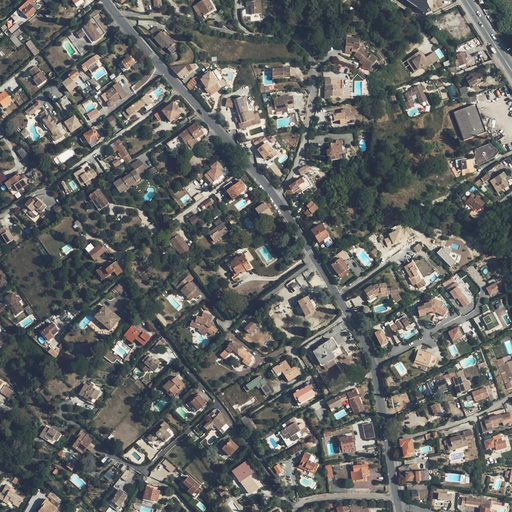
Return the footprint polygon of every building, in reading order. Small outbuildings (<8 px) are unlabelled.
[(28,0),(6,20),(11,26),(19,18),(16,15),(20,11),(24,15),(27,18),(27,19),(39,8),(34,2),(36,0),(28,0)] [(71,0),(77,8),(85,3),(82,0),(71,0)] [(213,10),(207,0),(204,0),(193,7),(199,17),(203,15),(203,16),(213,10)] [(260,1),(245,2),(246,7),(250,6),(251,15),(261,14),(260,1)] [(423,13),(428,11),(423,2),(417,5),(414,6),(416,9),(417,8),(419,11),(421,10),(423,13)] [(45,16),(53,9),(51,6),(49,4),(41,11),(45,16)] [(84,27),(94,42),(95,42),(101,38),(100,37),(105,34),(95,19),(90,22),(83,27),(84,27)] [(12,33),(20,27),(16,23),(9,30),(12,33)] [(22,26),(9,38),(17,48),(22,44),(16,37),(25,29),(22,26)] [(86,36),(92,44),(94,42),(84,27),(81,29),(86,36)] [(155,37),(153,39),(162,48),(163,48),(164,48),(165,47),(171,54),(176,50),(175,50),(179,47),(168,35),(165,37),(160,32),(156,27),(150,32),(155,37)] [(80,39),(86,36),(81,29),(76,33),(80,39)] [(346,40),(345,50),(351,51),(351,52),(356,52),(359,49),(360,40),(354,39),(354,41),(346,40)] [(26,44),(35,56),(39,53),(30,40),(26,44)] [(359,62),(362,65),(368,57),(365,54),(359,49),(356,52),(353,56),(360,61),(359,62)] [(416,54),(409,58),(417,70),(422,67),(426,65),(427,67),(438,60),(433,53),(424,58),(420,51),(418,53),(416,54)] [(456,55),(461,66),(467,63),(465,59),(462,52),(456,55)] [(96,63),(97,63),(96,61),(99,59),(99,58),(99,57),(99,56),(98,55),(97,55),(96,55),(95,56),(93,57),(89,60),(81,66),(83,68),(82,68),(85,72),(88,69),(91,73),(99,68),(96,63)] [(126,69),(136,62),(132,56),(122,63),(126,69)] [(361,66),(368,71),(375,62),(368,57),(362,65),(361,66)] [(406,60),(414,72),(417,70),(409,58),(406,60)] [(189,65),(170,67),(180,79),(184,76),(185,77),(189,74),(196,69),(193,65),(190,66),(189,65)] [(40,72),(36,66),(29,71),(33,76),(35,78),(33,79),(38,86),(47,80),(40,72)] [(289,69),(272,69),(272,76),(283,76),(283,78),(290,77),(289,69)] [(79,75),(75,70),(68,75),(69,78),(71,80),(72,80),(79,75)] [(213,71),(209,73),(216,83),(219,81),(213,71)] [(216,83),(209,73),(203,78),(204,79),(201,81),(207,89),(215,83),(216,83)] [(472,75),(466,78),(468,82),(467,82),(470,87),(475,84),(476,86),(482,82),(481,80),(482,79),(479,74),(474,77),(472,75)] [(186,86),(191,91),(199,81),(199,80),(197,77),(193,78),(186,86)] [(72,80),(71,80),(69,78),(62,83),(69,92),(77,86),(72,80)] [(324,88),(324,99),(330,99),(330,97),(340,97),(340,89),(336,89),(336,80),(329,80),(329,78),(325,78),(325,85),(327,85),(327,88),(324,88)] [(219,88),(227,85),(224,79),(217,82),(219,88)] [(207,89),(201,81),(200,80),(199,80),(199,81),(205,90),(207,89)] [(127,96),(118,83),(113,86),(113,87),(105,93),(111,101),(110,101),(109,101),(108,102),(108,103),(107,103),(107,104),(107,105),(108,106),(108,107),(109,107),(110,107),(111,108),(112,107),(113,107),(113,106),(114,105),(114,104),(113,103),(121,97),(122,99),(127,96)] [(215,83),(207,89),(205,90),(207,94),(210,92),(218,87),(215,83)] [(416,95),(420,104),(426,102),(422,92),(425,91),(423,86),(420,87),(419,85),(413,88),(413,90),(404,94),(407,101),(404,103),(407,110),(414,107),(412,103),(413,102),(412,101),(412,100),(412,99),(411,97),(416,95)] [(447,87),(450,97),(456,95),(453,85),(447,87)] [(461,101),(471,97),(466,86),(459,89),(461,96),(460,97),(461,101)] [(220,89),(218,87),(210,92),(211,95),(220,89)] [(0,95),(0,103),(3,108),(11,102),(12,103),(15,101),(11,96),(9,98),(5,92),(0,95)] [(111,101),(105,93),(103,95),(108,102),(109,101),(110,101),(111,101)] [(150,100),(146,95),(122,113),(127,120),(146,105),(146,104),(150,100)] [(273,99),(275,112),(282,111),(282,109),(287,109),(287,110),(294,109),(293,104),(292,97),(285,98),(280,99),(280,98),(273,99)] [(249,121),(254,120),(253,115),(252,111),(248,112),(245,103),(243,104),(241,98),(234,100),(227,98),(225,106),(236,108),(239,117),(237,118),(238,122),(240,129),(251,126),(249,121)] [(179,104),(176,101),(162,111),(166,116),(169,122),(170,121),(170,122),(174,119),(173,118),(180,114),(175,107),(179,104)] [(38,102),(25,112),(29,116),(42,106),(38,102)] [(486,133),(476,105),(454,113),(464,140),(486,133)] [(100,114),(96,109),(87,115),(90,121),(100,114)] [(340,125),(347,124),(346,121),(354,120),(353,114),(350,114),(350,110),(342,111),(342,113),(333,115),(333,114),(329,114),(331,122),(339,121),(340,125)] [(154,115),(158,122),(164,118),(160,112),(159,111),(154,115)] [(48,116),(45,113),(40,117),(53,135),(51,136),(55,141),(67,132),(60,123),(56,126),(55,124),(56,122),(56,121),(55,119),(53,118),(52,119),(51,119),(48,115),(48,116)] [(253,115),(254,120),(249,121),(251,126),(260,123),(257,113),(253,115)] [(112,127),(119,122),(114,115),(107,120),(112,127)] [(81,126),(74,116),(64,123),(71,133),(81,126)] [(203,134),(195,123),(179,136),(166,144),(172,153),(187,143),(191,148),(199,143),(196,139),(203,134)] [(29,134),(25,129),(20,133),(25,138),(29,134)] [(95,142),(100,139),(94,129),(83,136),(84,136),(86,140),(89,145),(94,142),(94,143),(95,142)] [(196,139),(199,143),(206,137),(203,134),(196,139)] [(253,143),(258,149),(264,144),(260,138),(253,143)] [(128,154),(119,139),(113,143),(115,147),(112,149),(114,152),(117,150),(123,158),(125,157),(128,162),(132,160),(128,154)] [(330,160),(339,160),(344,159),(343,153),(342,153),(339,153),(339,145),(341,145),(345,145),(344,140),(335,141),(336,143),(330,144),(331,150),(326,151),(327,157),(329,156),(330,160)] [(257,150),(264,159),(269,155),(271,159),(277,155),(274,151),(272,152),(266,143),(264,144),(258,149),(257,150)] [(476,158),(477,166),(494,158),(498,152),(489,144),(474,150),(476,158)] [(23,147),(17,150),(21,159),(27,156),(23,147)] [(121,163),(119,159),(112,163),(115,167),(121,163)] [(121,178),(113,184),(120,193),(124,190),(125,192),(129,189),(128,188),(132,185),(136,182),(136,181),(140,178),(139,176),(147,170),(139,159),(131,165),(134,170),(130,173),(127,176),(122,179),(121,178)] [(237,163),(234,160),(228,165),(231,168),(237,163)] [(474,172),(473,165),(472,165),(471,160),(460,162),(461,167),(461,170),(465,170),(465,173),(474,172)] [(211,170),(207,173),(214,182),(223,174),(219,169),(221,167),(217,162),(211,167),(211,168),(210,169),(211,170)] [(301,176),(310,170),(307,165),(298,171),(301,176)] [(83,168),(73,174),(77,179),(80,177),(84,183),(85,183),(97,175),(96,174),(93,169),(89,172),(86,173),(83,168)] [(97,175),(85,183),(87,187),(101,178),(97,173),(96,174),(97,175)] [(503,173),(491,180),(496,188),(499,186),(502,190),(508,186),(505,181),(506,181),(505,178),(506,177),(503,173)] [(27,185),(23,179),(21,176),(19,177),(17,174),(4,184),(10,192),(15,188),(18,192),(27,185)] [(487,174),(480,180),(483,183),(489,177),(487,174)] [(305,176),(288,187),(289,188),(287,189),(285,192),(287,194),(291,191),(293,193),(300,189),(301,192),(310,187),(307,183),(309,182),(305,176)] [(237,191),(244,186),(240,181),(233,186),(231,182),(223,187),(226,191),(232,200),(240,195),(237,191)] [(102,209),(109,204),(98,189),(87,197),(91,202),(92,201),(95,199),(102,209)] [(478,210),(483,205),(473,195),(465,203),(473,210),(476,207),(478,210)] [(45,207),(35,198),(32,201),(30,199),(25,205),(31,211),(36,217),(45,207)] [(99,211),(102,209),(95,199),(92,201),(99,211)] [(210,199),(204,204),(206,207),(213,203),(210,199)] [(311,202),(302,211),(304,213),(304,214),(307,218),(309,216),(310,217),(311,217),(312,216),(312,215),(312,214),(318,209),(311,202)] [(264,203),(255,210),(263,221),(272,215),(271,214),(264,204),(264,203)] [(273,213),(266,203),(264,204),(271,214),(273,213)] [(64,211),(62,208),(60,206),(54,210),(57,215),(64,211)] [(473,219),(477,217),(471,210),(468,214),(473,219)] [(81,221),(72,212),(67,215),(69,216),(77,225),(81,221)] [(192,225),(199,220),(195,214),(188,219),(192,225)] [(217,227),(208,233),(214,242),(228,232),(219,219),(214,223),(217,227)] [(81,221),(77,225),(76,226),(84,235),(89,230),(81,221)] [(310,231),(318,243),(323,241),(327,248),(333,244),(329,237),(324,230),(321,224),(310,231)] [(11,234),(8,229),(5,226),(0,228),(0,235),(1,235),(7,244),(14,240),(15,241),(19,239),(14,232),(11,234)] [(180,255),(189,248),(178,234),(177,235),(175,231),(168,236),(171,239),(170,240),(175,247),(180,255)] [(106,250),(100,243),(94,248),(90,244),(84,249),(88,254),(94,261),(104,252),(106,254),(108,251),(107,249),(106,250)] [(416,253),(422,249),(418,244),(413,248),(416,253)] [(376,258),(379,255),(374,249),(370,252),(376,258)] [(330,266),(338,276),(339,276),(347,269),(348,269),(346,266),(348,264),(345,261),(348,259),(342,251),(332,258),(335,262),(330,266)] [(246,271),(251,268),(246,260),(247,260),(244,255),(238,258),(237,257),(234,259),(235,261),(227,266),(231,272),(233,270),(236,274),(240,272),(245,269),(246,271)] [(121,272),(115,262),(105,270),(102,267),(96,272),(99,276),(102,280),(113,272),(114,273),(116,276),(121,272)] [(412,262),(404,267),(408,275),(410,277),(408,278),(413,286),(416,284),(418,288),(424,285),(421,281),(415,271),(417,270),(412,262)] [(188,276),(192,280),(196,277),(189,269),(185,273),(188,276)] [(347,269),(339,276),(341,278),(349,272),(347,269)] [(103,282),(114,273),(113,272),(102,280),(103,282)] [(173,284),(176,287),(188,276),(185,273),(173,284)] [(201,294),(189,283),(192,280),(188,276),(176,287),(180,292),(180,291),(190,301),(194,297),(196,299),(201,294)] [(453,277),(443,283),(454,300),(457,298),(463,307),(469,303),(453,277)] [(299,288),(295,283),(294,284),(291,281),(286,285),(289,289),(291,287),(295,292),(299,288)] [(120,294),(125,288),(119,283),(108,294),(114,299),(119,293),(120,294)] [(489,295),(499,292),(495,283),(486,287),(489,295)] [(397,288),(385,289),(384,284),(375,285),(372,287),(371,286),(363,291),(370,300),(377,295),(386,294),(386,295),(391,294),(396,293),(397,291),(397,288)] [(15,299),(11,293),(5,297),(11,307),(17,314),(24,309),(19,302),(21,300),(18,297),(15,299)] [(393,299),(395,303),(401,300),(399,295),(393,299)] [(307,297),(297,302),(305,317),(315,312),(313,308),(315,307),(315,306),(312,300),(311,300),(309,301),(307,297)] [(417,311),(419,317),(425,315),(424,314),(431,312),(431,313),(432,313),(432,314),(433,314),(434,314),(434,313),(435,312),(443,317),(446,311),(440,308),(442,304),(437,301),(434,299),(428,301),(429,303),(423,305),(421,305),(422,307),(417,308),(418,311),(417,311)] [(97,314),(102,308),(99,305),(94,311),(97,314)] [(119,319),(104,306),(102,308),(97,314),(94,317),(110,331),(119,319)] [(218,330),(209,323),(211,321),(212,316),(202,313),(201,318),(196,316),(195,321),(191,320),(190,326),(203,330),(207,333),(208,332),(213,336),(218,330)] [(489,331),(494,329),(499,326),(492,314),(482,319),(489,331)] [(406,317),(401,320),(406,327),(410,324),(406,317)] [(395,323),(389,327),(393,332),(398,328),(400,330),(405,327),(399,319),(394,322),(395,323)] [(53,335),(58,331),(52,323),(41,332),(48,341),(52,338),(52,337),(53,335)] [(250,323),(244,329),(250,334),(256,328),(250,323)] [(132,326),(123,337),(131,343),(134,339),(143,346),(150,337),(144,332),(142,334),(132,326)] [(452,341),(462,336),(458,328),(448,332),(449,333),(448,334),(449,336),(450,336),(452,341)] [(382,329),(374,332),(381,346),(389,343),(382,329)] [(0,345),(0,346),(13,337),(8,330),(1,336),(0,336),(0,345)] [(163,343),(165,341),(162,338),(156,345),(160,349),(164,345),(163,343)] [(337,347),(332,339),(318,348),(319,349),(314,352),(318,359),(319,358),(322,363),(332,357),(329,352),(337,347)] [(249,360),(252,357),(232,341),(228,346),(228,347),(220,355),(224,359),(233,351),(244,359),(242,362),(248,366),(252,361),(249,360)] [(63,350),(67,345),(63,342),(59,347),(63,350)] [(160,349),(156,345),(152,350),(155,353),(160,349)] [(473,351),(477,365),(485,362),(479,348),(473,351)] [(431,356),(432,355),(418,350),(415,358),(414,362),(428,367),(428,365),(431,366),(433,367),(436,358),(431,356)] [(146,372),(150,368),(151,367),(155,370),(159,367),(157,365),(160,363),(156,360),(155,361),(149,357),(144,363),(146,365),(142,369),(146,372)] [(269,364),(273,369),(279,364),(276,359),(269,364)] [(288,381),(299,374),(294,367),(290,370),(284,361),(279,364),(273,369),(276,375),(281,371),(288,381)] [(507,389),(511,387),(511,381),(510,382),(509,378),(511,377),(511,366),(510,361),(507,363),(502,364),(501,365),(504,372),(501,373),(507,389)] [(462,370),(458,372),(462,384),(466,383),(462,370)] [(433,394),(439,392),(449,388),(446,381),(453,378),(458,395),(465,392),(470,390),(468,382),(466,383),(462,384),(458,372),(445,376),(435,380),(434,380),(437,386),(431,389),(433,394)] [(174,396),(184,385),(176,376),(171,381),(170,380),(163,387),(167,392),(169,391),(174,396)] [(244,387),(245,389),(247,393),(259,385),(261,387),(263,386),(266,384),(262,380),(260,381),(258,378),(244,387)] [(95,400),(100,393),(92,388),(89,386),(85,384),(78,394),(91,402),(93,398),(95,400)] [(247,393),(245,389),(244,390),(247,396),(254,391),(254,393),(264,386),(263,386),(261,387),(259,385),(247,393)] [(308,385),(292,395),(296,400),(297,399),(300,404),(314,395),(308,385)] [(12,391),(5,386),(0,392),(9,398),(12,391)] [(354,414),(364,411),(356,390),(355,388),(351,390),(352,391),(347,393),(349,399),(350,402),(349,402),(354,414)] [(43,389),(39,392),(48,402),(51,398),(43,389)] [(470,397),(473,407),(480,405),(478,399),(487,397),(485,389),(473,393),(473,396),(470,397)] [(349,399),(347,393),(339,396),(342,402),(349,399)] [(238,399),(234,394),(225,400),(229,405),(238,399)] [(195,413),(206,404),(199,395),(190,403),(189,402),(186,405),(190,410),(191,409),(195,413)] [(342,402),(339,396),(326,403),(330,410),(342,403),(342,402)] [(437,404),(430,406),(431,408),(432,411),(434,416),(441,413),(437,404)] [(235,410),(241,419),(247,415),(249,414),(244,405),(235,410)] [(490,420),(480,423),(483,434),(495,430),(494,425),(503,422),(504,426),(507,425),(508,426),(509,426),(510,426),(511,426),(511,425),(511,424),(511,423),(511,415),(511,414),(508,415),(502,417),(500,410),(488,413),(490,420)] [(203,427),(204,427),(207,430),(207,431),(213,425),(218,430),(229,420),(225,416),(222,419),(218,415),(212,421),(211,419),(203,427)] [(247,415),(241,419),(249,433),(255,429),(247,415)] [(287,427),(281,431),(284,436),(288,433),(290,437),(295,434),(298,439),(309,432),(306,427),(305,427),(300,431),(297,426),(295,422),(296,422),(293,417),(284,423),(287,427)] [(168,427),(164,423),(161,426),(162,428),(155,435),(153,433),(148,438),(152,442),(150,443),(151,445),(154,442),(158,447),(170,436),(165,431),(168,427)] [(373,437),(372,423),(363,424),(365,438),(373,437)] [(51,428),(50,429),(48,432),(43,429),(39,436),(43,439),(44,436),(51,441),(52,439),(57,441),(61,434),(51,428)] [(473,437),(471,430),(463,432),(464,435),(460,436),(456,437),(456,434),(451,435),(452,438),(449,439),(452,446),(455,446),(456,449),(467,445),(466,439),(473,437)] [(92,438),(81,431),(77,437),(78,438),(74,444),(77,447),(84,452),(86,449),(90,452),(95,446),(90,443),(89,442),(92,438)] [(494,439),(484,441),(487,450),(492,448),(492,452),(505,448),(506,448),(506,447),(505,441),(503,433),(493,436),(494,439)] [(353,449),(351,441),(350,436),(339,438),(341,446),(342,452),(353,449)] [(413,452),(411,439),(393,442),(394,447),(400,446),(401,449),(403,448),(404,457),(410,456),(409,453),(413,452)] [(307,450),(314,446),(310,441),(304,444),(307,450)] [(229,456),(238,448),(234,444),(233,446),(229,442),(222,449),(229,456)] [(59,453),(57,455),(62,459),(65,454),(61,450),(59,453)] [(305,452),(298,467),(308,471),(314,474),(318,464),(309,460),(311,455),(305,452)] [(368,471),(367,464),(365,465),(364,461),(357,462),(357,466),(353,466),(353,471),(353,472),(355,472),(356,480),(365,479),(365,474),(364,471),(368,471)] [(71,471),(75,467),(69,463),(66,467),(71,471)] [(171,471),(175,467),(170,463),(166,467),(171,471)] [(258,488),(249,476),(252,473),(246,464),(240,468),(242,472),(234,477),(247,495),(248,494),(249,495),(258,488)] [(274,467),(279,475),(284,473),(279,464),(274,467)] [(330,465),(325,466),(328,479),(333,478),(331,468),(330,465)] [(11,471),(7,469),(3,475),(8,477),(11,471)] [(104,476),(109,481),(115,475),(109,470),(104,476)] [(429,480),(428,471),(405,472),(406,481),(415,481),(429,480)] [(129,477),(129,475),(125,472),(121,478),(126,481),(129,477)] [(199,487),(188,477),(183,483),(190,489),(187,491),(195,498),(201,490),(198,488),(199,487)] [(19,496),(14,493),(15,491),(6,485),(2,493),(1,492),(0,494),(0,499),(7,504),(9,502),(11,498),(15,500),(12,504),(18,507),(25,494),(21,492),(19,496)] [(39,485),(38,487),(34,492),(44,499),(49,492),(39,485)] [(226,489),(222,485),(216,491),(220,494),(226,489)] [(143,498),(157,502),(157,499),(159,491),(152,490),(153,488),(146,486),(143,498)] [(224,499),(230,494),(226,489),(220,494),(224,499)] [(124,499),(127,496),(122,493),(121,495),(117,492),(114,496),(115,496),(111,501),(119,507),(124,500),(124,499)] [(56,502),(48,495),(47,497),(55,503),(56,502)] [(482,500),(462,497),(461,505),(465,505),(466,504),(479,506),(480,508),(481,508),(480,509),(480,511),(489,511),(491,502),(482,500)] [(56,508),(46,499),(41,505),(42,506),(38,511),(60,511),(64,508),(60,504),(57,507),(56,508)]
